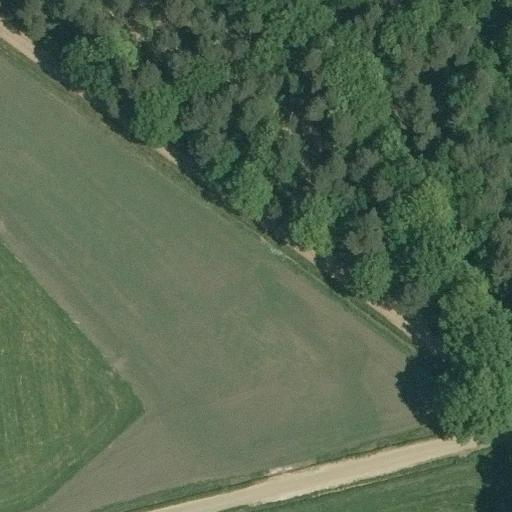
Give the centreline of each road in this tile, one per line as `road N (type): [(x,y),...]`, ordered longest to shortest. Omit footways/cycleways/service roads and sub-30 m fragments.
road 1 (track): [(0,28),(472,368)]
road 2 (unclassified): [(511,343),(321,0)]
road 3 (unclassified): [(191,511),(511,433)]
